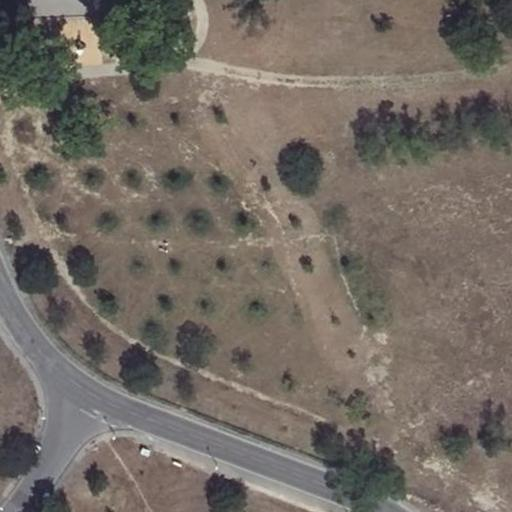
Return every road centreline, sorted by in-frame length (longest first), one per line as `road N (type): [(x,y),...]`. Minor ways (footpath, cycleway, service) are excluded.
road 1 (residential): [(363,511),(77,391)]
road 2 (residential): [(18,511),(77,391)]
road 3 (residential): [(77,391),(22,332),(0,288)]
